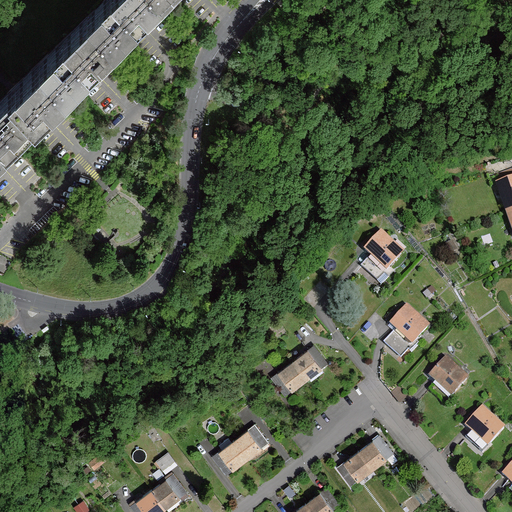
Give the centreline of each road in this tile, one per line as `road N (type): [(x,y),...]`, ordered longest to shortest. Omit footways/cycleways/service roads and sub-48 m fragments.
road 1 (residential): [(0,291),(94,312),(129,306),(164,282),(188,227),(202,83),(246,19)]
road 2 (residential): [(236,511),(382,400),(474,511)]
